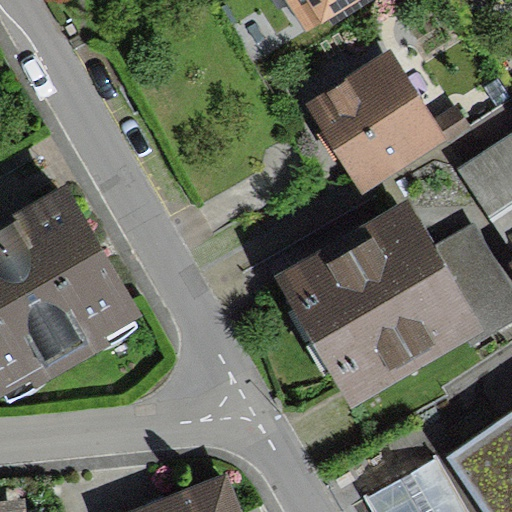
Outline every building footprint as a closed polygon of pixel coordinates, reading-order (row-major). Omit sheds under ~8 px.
[(383,0),(270,0),(303,51),(383,0)] [(362,198),(470,130),(453,105),(429,120),(389,57),(306,109),(362,198)] [(511,246),(511,135),(454,173),(506,251),(511,246)] [(35,394),(108,352),(102,342),(139,321),(62,189),(0,225),(0,401),(29,384),(35,394)] [(349,417),(511,320),(511,297),(469,225),(429,248),(404,205),(270,284),(349,417)] [(511,511),(511,415),(449,459),(486,511),(511,511)] [(239,511),(226,478),(140,511),(239,511)]
